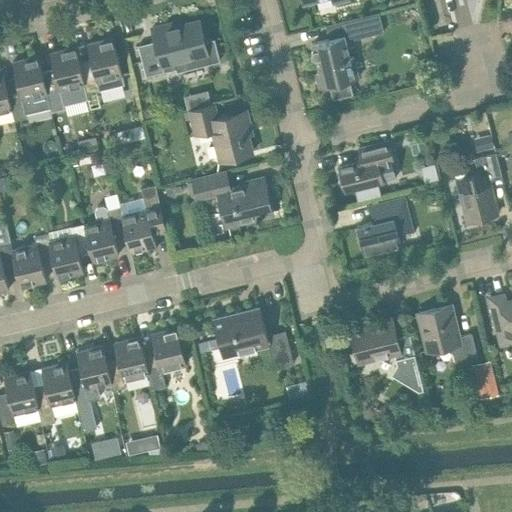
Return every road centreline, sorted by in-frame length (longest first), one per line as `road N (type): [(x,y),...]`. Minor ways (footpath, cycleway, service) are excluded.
road 1 (residential): [(301,139),(482,98),(470,43)]
road 2 (residential): [(511,261),(353,300),(324,293),(316,261)]
road 3 (residential): [(186,283),(0,328)]
road 4 (residential): [(301,139),(267,0)]
road 5 (residential): [(186,283),(316,261)]
road 6 (residential): [(316,261),(296,155),(301,139)]
